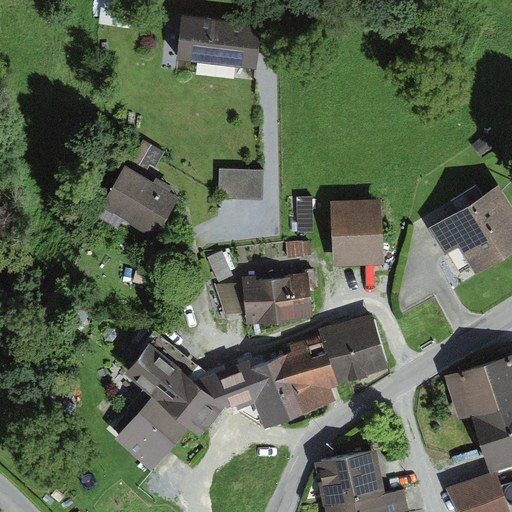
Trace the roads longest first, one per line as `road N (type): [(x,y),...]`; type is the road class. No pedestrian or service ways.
road 1 (tertiary): [(511,312),(332,423),(310,446),(282,511)]
road 2 (track): [(395,383),(455,511)]
